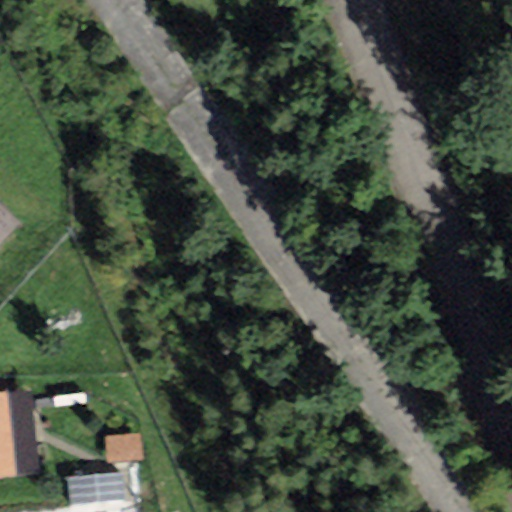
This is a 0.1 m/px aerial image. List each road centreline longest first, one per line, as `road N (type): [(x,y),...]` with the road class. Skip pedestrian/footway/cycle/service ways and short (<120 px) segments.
road 1 (track): [(124,0),(458,511)]
road 2 (track): [(354,0),(511,428)]
